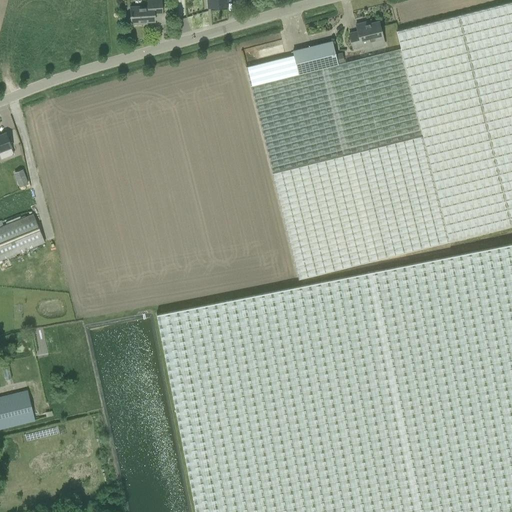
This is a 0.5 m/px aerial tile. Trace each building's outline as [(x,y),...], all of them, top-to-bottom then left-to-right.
[(130,7),(131,24),(143,23),(143,22),(155,21),(154,14),(162,14),(161,0),(154,0),(148,0),(148,6),(130,7)] [(207,0),(208,8),(209,8),(208,5),(226,4),(226,0),(207,0)] [(511,2),(396,32),(400,49),(344,63),(342,53),(335,54),(332,41),(293,51),(294,55),(246,67),(299,280),(449,242),(511,225),(511,2)] [(385,46),(383,38),(379,22),(365,25),(365,22),(356,25),(357,32),(349,34),(353,49),(368,45),(368,43),(370,42),(370,44),(371,49),(385,46)] [(258,52),(260,58),(282,52),(280,46),(258,52)] [(0,151),(12,147),(6,132),(0,134),(0,151)] [(26,177),(17,180),(19,188),(28,184),(26,177)] [(34,214),(3,227),(0,219),(0,260),(45,242),(34,214)] [(511,511),(511,243),(157,314),(195,511),(511,511)] [(6,304),(10,321),(0,323),(0,331),(32,324),(28,306),(15,309),(14,302),(6,304)] [(28,390),(0,396),(0,429),(35,421),(28,390)]
